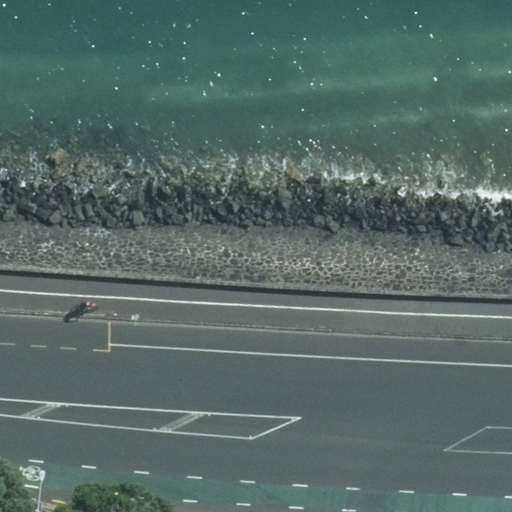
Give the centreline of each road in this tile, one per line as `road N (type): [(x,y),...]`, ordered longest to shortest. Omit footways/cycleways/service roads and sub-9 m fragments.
road 1 (primary): [(0,406),(315,430)]
road 2 (primary): [(315,430),(511,439)]
